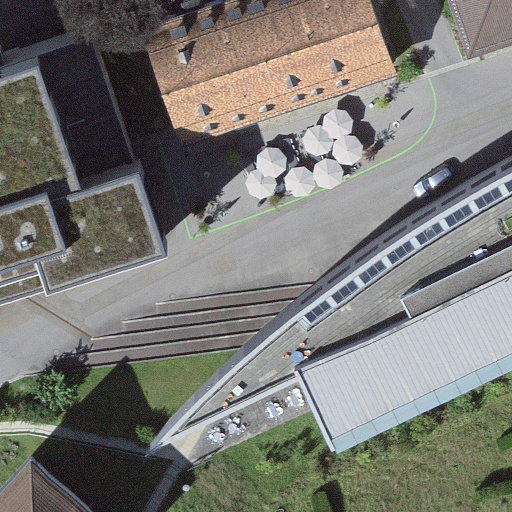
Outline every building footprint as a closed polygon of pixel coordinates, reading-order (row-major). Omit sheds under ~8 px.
[(165,0),(142,8),(183,135),(401,65),(379,0),(165,0)] [(511,22),(511,0),(461,0),(473,35),(511,22)] [(172,236),(92,8),(45,23),(37,13),(0,28),(0,293),(60,273),(172,236)] [(216,353),(149,432),(296,355),(332,428),(511,340),(511,136),(358,229),(216,353)] [(117,511),(25,427),(0,454),(0,511),(117,511)]
